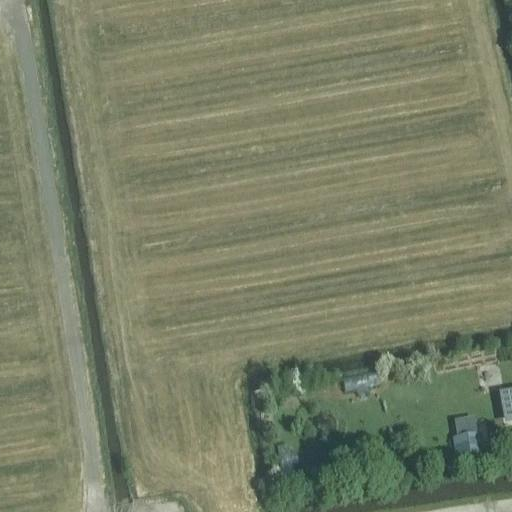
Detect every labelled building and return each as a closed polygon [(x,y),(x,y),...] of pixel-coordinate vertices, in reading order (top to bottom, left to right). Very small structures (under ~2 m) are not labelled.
[(380,391),(380,377),(348,377),(348,391),(380,391)] [(485,463),(481,434),(451,438),(455,467),(485,463)] [(285,470),(298,467),(293,445),(280,448),(285,470)] [(404,454),(395,456),(399,476),(408,474),(404,454)] [(379,478),(377,465),(366,466),(368,480),(379,478)]
